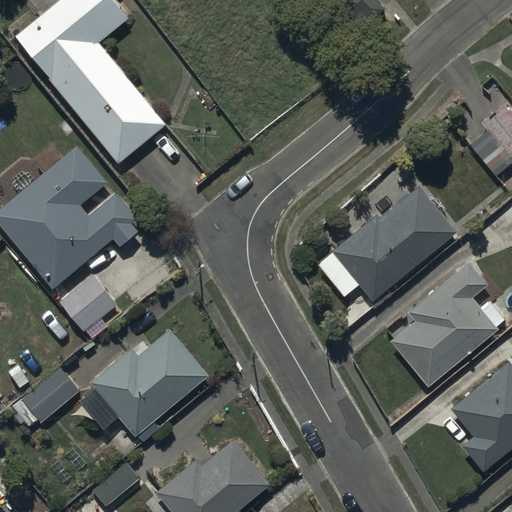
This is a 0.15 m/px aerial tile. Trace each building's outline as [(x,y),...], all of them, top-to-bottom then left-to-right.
[(117,0),(59,0),(16,35),(121,163),(171,122),(104,41),(132,18),(117,0)] [(388,11),(378,0),(343,0),(366,28),(388,11)] [(511,106),(494,83),(452,116),(496,172),(511,159),(511,106)] [(81,145),(0,208),(0,218),(56,288),(117,240),(124,248),(144,232),(138,224),(142,220),(121,193),(93,216),(85,206),(112,185),(81,145)] [(319,264),(349,299),(363,287),(376,303),(461,230),(419,182),(403,196),(405,199),(395,208),(391,203),(319,264)] [(394,340),(392,341),(431,388),(501,331),(499,328),(506,322),(491,303),(484,309),(474,298),(490,286),(470,262),(409,312),(417,321),(410,327),(403,318),(387,331),(394,340)] [(95,274),(61,301),(85,331),(119,304),(95,274)] [(131,348),(88,383),(116,417),(111,421),(124,437),(130,432),(142,447),(160,432),(153,424),(210,378),(170,328),(136,355),(131,348)] [(473,436),(461,446),(484,473),(511,448),(511,364),(508,360),(450,409),(473,436)] [(84,392),(61,365),(11,406),(31,430),(43,420),(46,424),(84,392)] [(195,463),(154,497),(166,511),(240,511),(271,487),(233,441),(200,468),(195,463)] [(126,463),(93,491),(108,508),(141,480),(126,463)]
